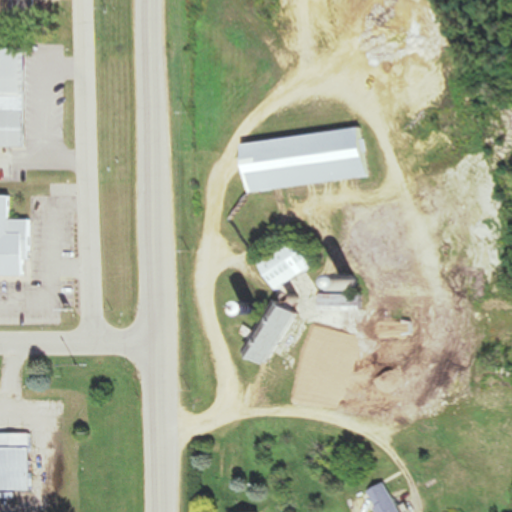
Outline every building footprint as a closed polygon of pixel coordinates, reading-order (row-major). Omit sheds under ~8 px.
[(13,0),(13,17),(37,17),(37,0),(13,0)] [(0,147),(28,147),(28,49),(0,49),(0,147)] [(253,191),(377,176),(371,127),(247,142),(253,191)] [(0,275),(34,275),(34,219),(14,219),(14,194),(0,194),(0,275)] [(261,260),(279,290),(319,265),(301,236),(261,260)] [(322,311),(364,311),(364,294),(322,294),(322,311)] [(250,352),(273,364),(302,311),(279,298),(250,352)] [(0,490),(35,490),(35,433),(0,433),(0,490)] [(372,491),(380,511),(405,511),(392,482),(372,491)]
